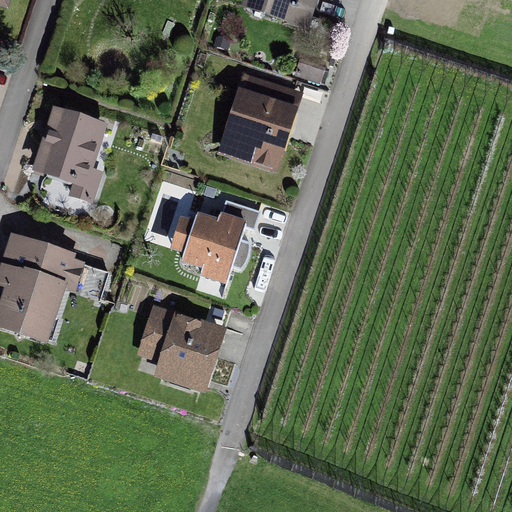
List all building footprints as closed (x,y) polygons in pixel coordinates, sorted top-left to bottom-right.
[(12,0),(0,0),(0,10),(8,13),(12,0)] [(245,0),(242,11),(305,31),(315,0),(245,0)] [(245,79),(220,156),(273,173),(298,97),(245,79)] [(57,112),(34,174),(74,188),(71,197),(94,205),(104,179),(92,175),(109,130),(57,112)] [(228,287),(246,230),(251,232),(256,215),(225,206),(220,222),(200,216),(198,223),(181,218),(170,250),(185,254),(183,262),(205,269),(202,279),(228,287)] [(0,287),(8,290),(0,313),(0,328),(51,344),(69,284),(59,281),(66,259),(11,242),(0,276),(0,287)] [(162,362),(155,383),(206,400),(229,330),(149,305),(134,353),(162,362)]
